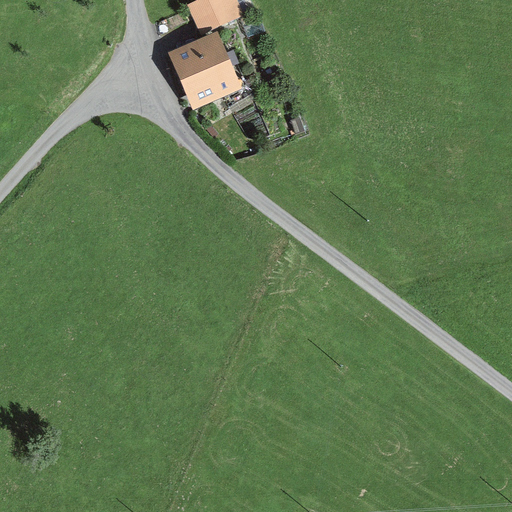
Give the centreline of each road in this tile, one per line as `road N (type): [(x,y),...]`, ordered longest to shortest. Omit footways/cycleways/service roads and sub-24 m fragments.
road 1 (unclassified): [(511,394),(237,186),(187,138),(140,71),(133,0)]
road 2 (track): [(0,188),(86,105),(140,71)]
